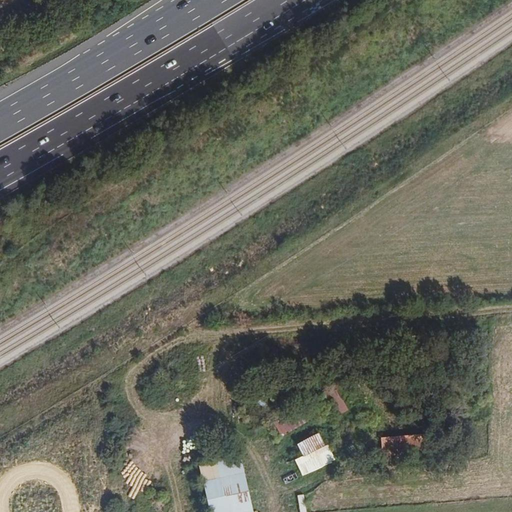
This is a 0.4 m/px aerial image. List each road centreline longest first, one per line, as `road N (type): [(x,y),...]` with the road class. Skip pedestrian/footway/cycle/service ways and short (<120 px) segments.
road 1 (motorway): [(0,170),(286,0)]
road 2 (motorway): [(207,0),(0,121)]
